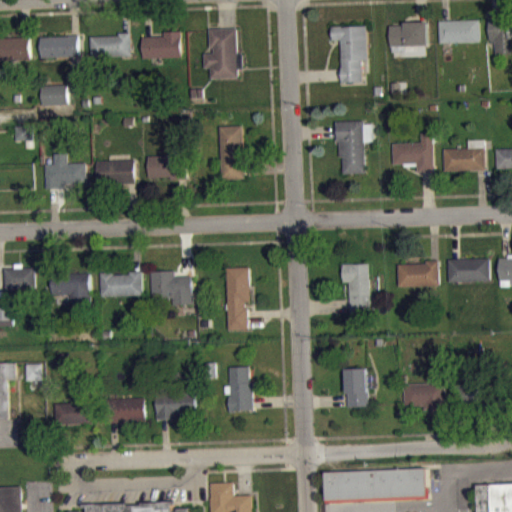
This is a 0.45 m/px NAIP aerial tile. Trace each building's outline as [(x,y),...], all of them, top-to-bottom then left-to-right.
[(491,17),(491,41),(496,41),(497,51),(511,51),(511,16),(495,17),(491,17)] [(440,18),(441,41),(483,39),(482,17),(446,18),(440,18)] [(392,23),(407,22),(407,19),(423,19),(430,18),(431,43),(393,44),(392,23)] [(333,24),(334,38),(342,37),(344,73),(344,80),(366,79),(365,58),(371,58),(369,24),(344,25),(344,23),(333,24)] [(210,27),(211,46),(214,46),(215,52),(206,52),(206,66),(212,66),(213,76),(241,75),(240,68),(246,68),(245,52),(239,52),(239,26),(227,27),(210,27)] [(144,34),(145,56),(183,55),(182,29),(166,29),(166,34),(149,34),(144,34)] [(91,35),(120,34),(120,31),(126,30),(132,30),(133,54),(92,55),(91,35)] [(42,35),(43,55),(81,54),(80,33),(75,33),(42,35)] [(0,36),(0,59),(9,59),(9,65),(19,65),(19,59),(31,59),(30,36),(25,36),(0,36)] [(69,82),(70,103),(43,104),(42,83),(69,82)] [(337,120),(337,130),(338,140),(340,140),(341,155),(344,155),(345,173),(367,172),(366,141),(375,141),(374,122),(366,123),(366,119),(337,120)] [(222,124),(224,178),(248,177),(248,167),(246,123),(222,124)] [(16,125),(17,139),(34,138),(34,124),(16,125)] [(395,141),(395,162),(405,162),(405,164),(419,164),(419,170),(428,169),(436,169),(435,139),(439,139),(439,131),(435,131),(435,130),(422,130),(423,140),(395,141)] [(17,132),(18,146),(35,146),(35,131),(17,132)] [(445,146),(470,146),(470,137),(488,137),(488,138),(492,138),(492,146),(487,146),(488,168),(482,168),(446,169),(445,146)] [(511,144),(499,145),(500,166),(511,165),(511,144)] [(149,153),(150,175),(172,175),(172,177),(183,177),(189,177),(188,153),(184,153),(184,147),(176,147),(176,153),(149,153)] [(66,186),(55,187),(48,187),(47,162),(56,162),(55,151),(69,151),(70,161),(88,160),(89,181),(66,182),(66,186)] [(98,159),(99,182),(133,181),(138,181),(137,157),(98,159)] [(451,257),(451,279),(493,278),(492,256),(457,257),(451,257)] [(502,256),(502,277),(504,277),(504,284),(511,284),(511,256),(508,256),(502,256)] [(401,262),(401,284),(443,283),(442,258),(435,258),(428,258),(429,261),(401,262)] [(345,261),(345,280),(351,280),(352,304),(352,311),(363,310),(363,313),(373,312),(372,261),(345,261)] [(8,266),(8,288),(39,287),(38,265),(8,266)] [(252,326),(251,312),(251,306),(248,306),(248,300),(253,300),(252,265),(229,266),(230,302),(228,302),(228,308),(230,308),(231,327),(252,326)] [(153,270),(154,296),(174,295),(174,303),(195,302),(194,274),(187,274),(177,275),(177,268),(153,270)] [(102,271),(103,295),(145,293),(144,269),(138,269),(131,269),(131,272),(115,273),(115,270),(102,271)] [(53,272),(54,293),(72,292),(73,300),(93,300),(92,271),(57,272),(53,272)] [(0,302),(0,323),(15,323),(15,318),(16,318),(16,302),(2,302),(0,302)] [(0,362),(0,416),(11,416),(9,379),(17,379),(17,362),(0,362)] [(231,365),(232,383),(226,384),(227,392),(232,392),(232,393),(231,394),(231,409),(257,408),(256,400),(255,380),(253,381),(252,364),(231,365)] [(348,366),(349,392),(350,392),(350,398),(351,404),(372,404),(372,386),(370,386),(370,366),(348,366)] [(29,370),(29,386),(46,386),(45,369),(29,370)] [(460,407),(459,382),(465,382),(465,371),(482,370),(482,382),(498,382),(499,406),(491,406),(460,407)] [(406,404),(406,381),(447,381),(448,406),(440,407),(425,407),(425,403),(406,404)] [(158,387),(159,417),(165,417),(182,417),(181,412),(199,412),(198,390),(174,390),(174,385),(163,385),(163,387),(158,387)] [(109,398),(109,421),(114,421),(148,420),(147,396),(109,398)] [(57,402),(57,422),(63,421),(99,421),(99,401),(57,402)] [(328,470),(429,467),(430,496),(329,500),(328,470)] [(212,481),(212,511),(254,511),(254,493),(237,494),(236,481),(212,481)] [(478,511),(478,483),(511,482),(511,511),(478,511)] [(0,511),(0,485),(24,485),(24,511),(0,511)] [(192,511),(192,506),(181,507),(181,510),(176,510),(175,504),(180,503),(180,500),(144,501),(144,504),(129,505),(129,502),(85,503),(85,506),(90,506),(90,511),(85,511),(85,510),(72,511),(192,511)]
